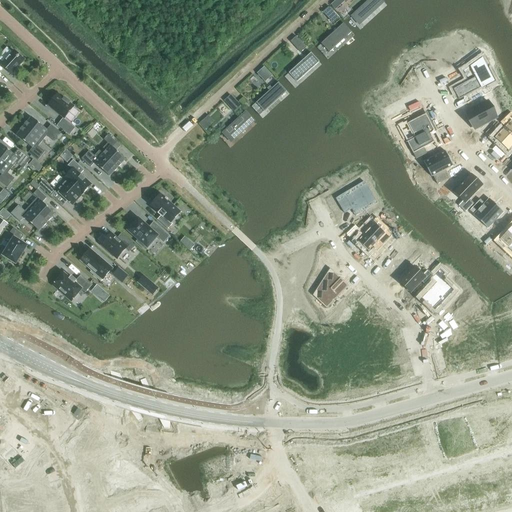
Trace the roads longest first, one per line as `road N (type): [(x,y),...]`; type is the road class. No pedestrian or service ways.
road 1 (tertiary): [(271,423),(123,398),(0,343)]
road 2 (residential): [(436,397),(411,320),(348,258),(314,200)]
road 3 (residential): [(328,0),(156,157)]
road 4 (tertiary): [(436,397),(337,423),(271,423)]
road 5 (residential): [(168,169),(59,253),(44,276)]
road 6 (residential): [(511,195),(463,147),(420,68)]
road 7 (track): [(0,401),(51,445),(74,511)]
road 8 (residential): [(61,69),(156,157)]
road 9 (unknown): [(165,337),(245,269),(253,248)]
